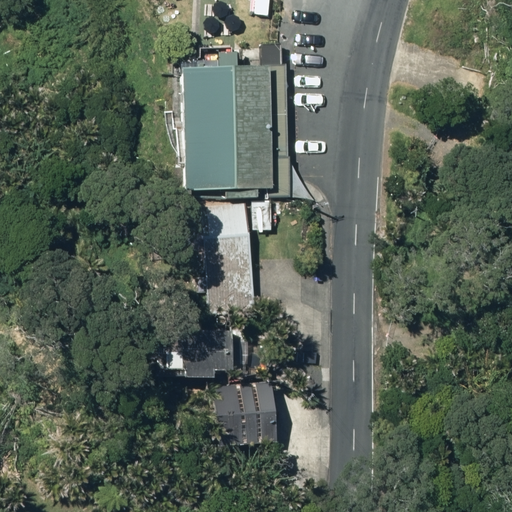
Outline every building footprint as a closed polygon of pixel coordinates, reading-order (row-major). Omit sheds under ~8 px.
[(511,27),(487,21),(475,65),(453,59),(444,93),(483,103),(492,69),(511,74),(511,27)] [(208,73),(172,74),(175,195),(262,192),(262,195),(284,194),(284,162),(281,162),(278,68),(272,69),(272,47),(255,47),(256,72),(225,73),(225,58),(208,58),(208,73)] [(244,201),(199,205),(200,224),(173,226),(176,258),(204,255),(210,313),(254,309),(244,201)] [(271,202),(252,201),(252,229),(270,230),(271,202)] [(168,327),(166,368),(173,368),(173,377),(215,379),(215,370),(244,372),(246,331),(168,327)] [(277,441),(270,381),(211,387),(218,448),(277,441)]
